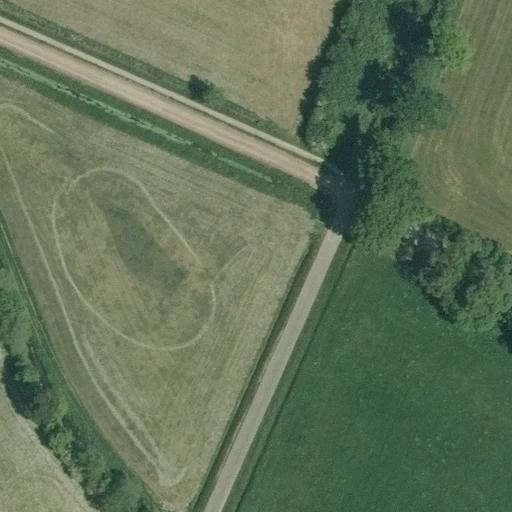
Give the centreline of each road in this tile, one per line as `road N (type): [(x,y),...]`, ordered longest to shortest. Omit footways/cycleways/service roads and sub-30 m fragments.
road 1 (track): [(349,193),(0,39)]
road 2 (unclassified): [(213,511),(349,193)]
road 3 (unclassified): [(511,297),(349,193)]
